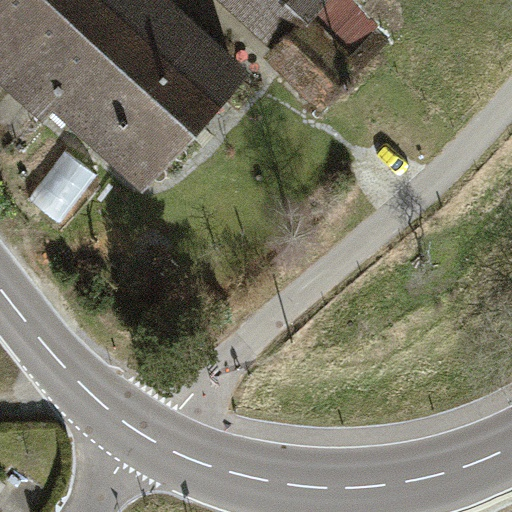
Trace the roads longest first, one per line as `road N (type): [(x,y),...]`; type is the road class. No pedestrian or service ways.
road 1 (track): [(511,93),(489,126),(136,442)]
road 2 (tertiary): [(136,442),(234,481),(334,493),(446,478),(511,443)]
road 3 (tertiary): [(0,296),(70,389),(136,442)]
